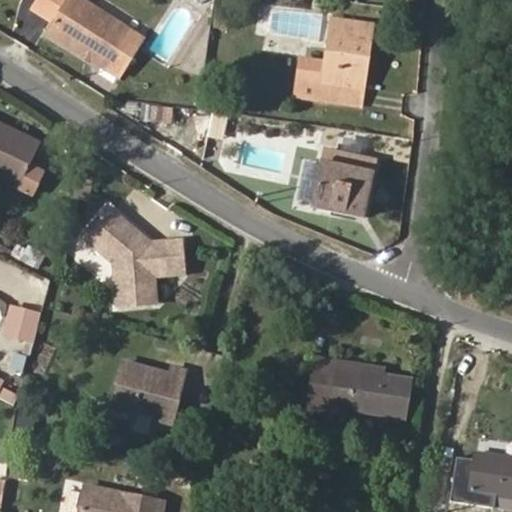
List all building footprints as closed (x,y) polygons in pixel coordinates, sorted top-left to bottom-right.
[(118,78),(143,38),(83,0),(66,0),(46,32),(118,78)] [(252,10),(252,0),(243,0),(243,9),(252,10)] [(227,32),(229,10),(214,9),(212,30),(227,32)] [(360,89),(364,62),(367,62),(372,25),(331,19),(325,63),(301,59),(296,96),(322,100),(324,84),(360,89)] [(361,105),(367,62),(364,62),(360,89),(324,84),(322,100),(361,105)] [(229,132),(225,118),(211,122),(215,136),(229,132)] [(29,167),(40,144),(0,125),(0,179),(33,195),(44,174),(29,167)] [(236,166),(276,174),(280,152),(240,145),(236,166)] [(364,211),(372,172),(322,161),(312,207),(340,213),(343,206),(364,211)] [(86,201),(92,180),(78,177),(73,195),(73,197),(86,201)] [(362,218),(364,211),(343,206),(340,213),(362,218)] [(155,302),(153,275),(183,273),(181,241),(150,244),(143,244),(136,239),(136,232),(107,207),(83,236),(114,262),(118,305),(155,302)] [(150,244),(136,232),(136,239),(143,244),(150,244)] [(38,269),(45,256),(28,246),(26,250),(17,245),(11,255),(38,269)] [(330,413),(338,362),(317,359),(309,409),(330,413)] [(171,423),(185,370),(172,367),(170,374),(169,378),(157,374),(158,370),(123,361),(111,407),(133,413),(135,410),(154,415),(157,420),(171,423)] [(405,417),(411,381),(381,376),(352,371),(353,364),(338,362),(330,413),(345,415),(346,408),(405,417)] [(381,376),(382,369),(353,364),(352,371),(381,376)] [(3,386),(15,389),(19,372),(7,369),(5,378),(3,386)] [(31,436),(34,419),(19,416),(16,433),(31,436)] [(467,504),(475,453),(477,443),(458,440),(449,501),(467,504)] [(511,510),(511,459),(475,453),(467,504),(511,510)] [(281,480),(285,460),(271,457),(266,477),(281,480)] [(162,511),(165,501),(78,485),(73,511),(162,511)]
